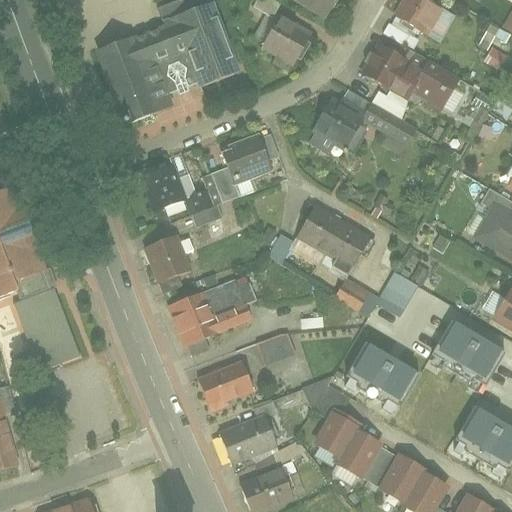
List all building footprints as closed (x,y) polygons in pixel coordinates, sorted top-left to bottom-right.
[(244,83),(214,0),(198,0),(159,14),(165,30),(97,54),(124,131),(180,111),(175,97),(202,88),(205,96),(244,83)] [(345,0),(286,0),(329,26),(345,0)] [(443,13),(420,0),(405,0),(394,19),(428,39),(443,13)] [(511,36),(511,6),(500,31),(511,36)] [(314,39),(278,17),(258,49),(294,71),(314,39)] [(479,47),(486,49),(489,39),(504,44),(507,33),(484,27),(479,47)] [(395,85),(442,115),(461,86),(417,57),(410,68),(378,48),(360,77),(388,95),(395,85)] [(331,106),(315,135),(347,153),(364,124),(331,106)] [(367,128),(407,149),(416,132),(375,111),(367,128)] [(203,181),(214,210),(258,195),(254,183),(273,177),(260,139),(222,153),(229,173),(203,181)] [(173,165),(141,176),(154,217),(187,206),(173,165)] [(0,299),(40,285),(0,179),(0,299)] [(474,242),(511,265),(511,217),(495,207),(474,242)] [(343,225),(317,209),(296,244),(322,259),(343,225)] [(369,240),(343,225),(322,259),(348,275),(369,240)] [(177,239),(145,252),(161,289),(193,276),(177,239)] [(432,297),(396,276),(378,307),(414,328),(432,297)] [(247,282),(170,312),(186,352),(254,325),(248,310),(257,306),(247,282)] [(511,290),(493,323),(511,334),(511,290)] [(59,292),(10,310),(35,381),(84,363),(59,292)] [(451,325),(432,358),(485,389),(505,356),(451,325)] [(288,332),(253,346),(262,369),(297,355),(288,332)] [(400,411),(420,377),(366,346),(346,379),(350,381),(346,388),(354,393),(356,390),(384,407),(381,411),(392,417),(397,409),(400,411)] [(244,367),(199,384),(211,414),(255,397),(244,367)] [(3,405),(0,405),(0,482),(25,474),(3,405)] [(509,475),(511,469),(511,432),(475,410),(455,443),(459,445),(454,453),(463,458),(464,455),(492,471),(490,475),(501,481),(505,473),(509,475)] [(92,414),(68,434),(77,444),(100,423),(92,414)] [(333,416),(313,449),(340,465),(337,470),(363,485),(383,451),(358,436),(360,432),(333,416)] [(265,420),(222,437),(234,469),(278,453),(265,420)] [(399,458),(379,491),(406,506),(403,511),(404,511),(437,511),(449,492),(424,477),(426,474),(399,458)] [(284,472),(241,488),(249,511),(278,511),(297,505),(284,472)] [(491,511),(467,498),(459,511),(491,511)] [(93,511),(90,503),(61,511),(93,511)]
